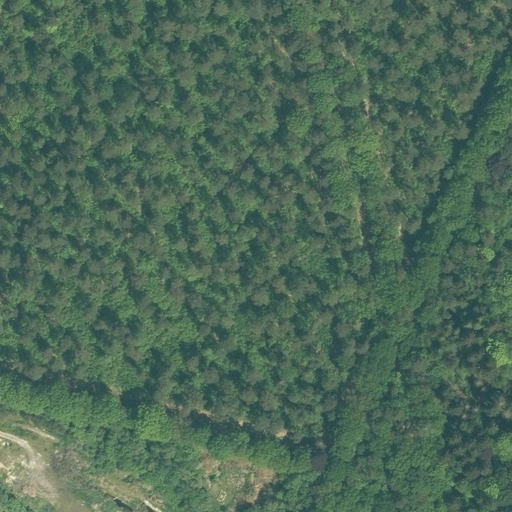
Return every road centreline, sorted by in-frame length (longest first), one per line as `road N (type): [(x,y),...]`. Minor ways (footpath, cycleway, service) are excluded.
road 1 (track): [(393,328),(333,439),(311,450),(0,373)]
road 2 (track): [(393,328),(305,0)]
road 3 (track): [(393,328),(420,298),(511,116)]
road 4 (track): [(433,493),(393,328)]
